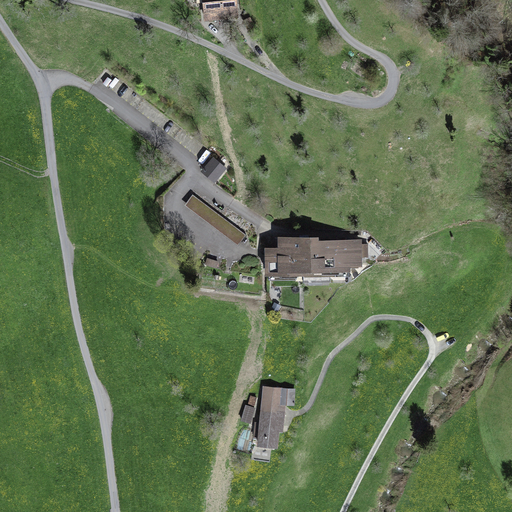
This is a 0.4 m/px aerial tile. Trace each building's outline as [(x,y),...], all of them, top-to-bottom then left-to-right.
[(236,0),(202,0),(205,24),(239,19),(236,0)] [(256,30),(250,18),(243,21),(249,33),(256,30)] [(226,168),(216,161),(204,176),(214,183),(226,168)] [(246,236),(193,196),(184,206),(238,247),(246,236)] [(319,240),(278,240),(278,249),(264,250),(265,280),(314,279),(314,277),(351,275),(350,270),(362,269),(362,259),(369,258),(368,245),(362,245),(362,242),(319,244),(319,240)] [(295,388),(263,385),(257,444),(278,446),(280,430),(283,431),(286,403),(294,404),(295,388)] [(257,397),(250,395),(248,404),(255,405),(257,397)] [(256,407),(245,404),(241,419),(251,422),(256,407)]
